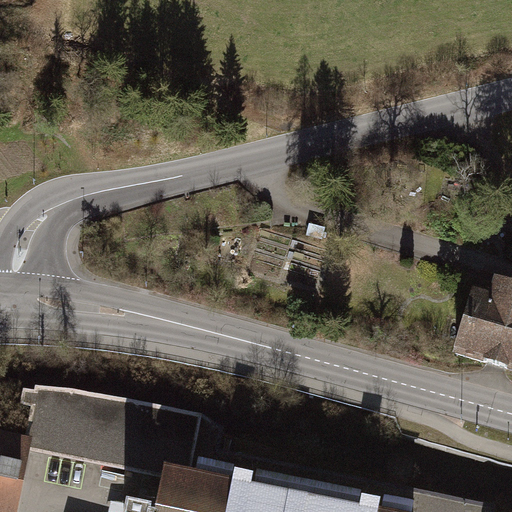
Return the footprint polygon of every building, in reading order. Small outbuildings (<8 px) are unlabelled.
[(461,366),(511,381),(511,292),(503,290),(498,307),(480,301),(461,366)] [(28,404),(21,434),(29,435),(27,446),(156,473),(159,457),(214,468),(218,449),(222,429),(197,415),(66,388),(32,384),(31,388),(20,386),(16,401),(28,404)] [(21,434),(0,429),(0,511),(13,511),(27,446),(29,435),(21,434)] [(159,457),(156,473),(148,511),(140,509),(144,490),(120,485),(115,504),(108,503),(105,511),(412,511),(417,490),(218,449),(214,468),(159,457)] [(492,511),(494,506),(417,490),(412,511),(492,511)]
